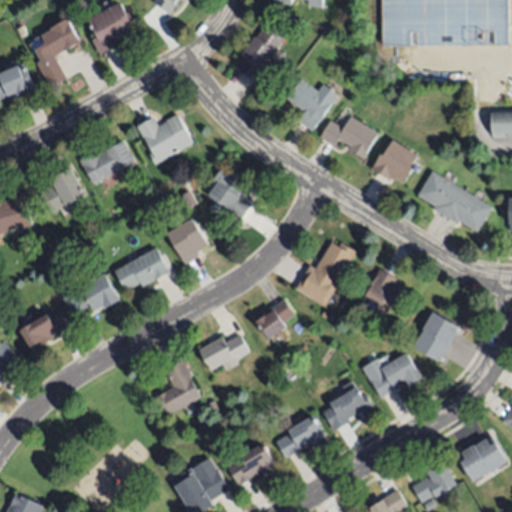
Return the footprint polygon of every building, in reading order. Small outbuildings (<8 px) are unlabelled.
[(179,0),(166,18),(142,0),(179,0)] [(273,0),(322,0),(322,8),(273,2),(273,0)] [(123,3),(133,30),(111,43),(114,49),(99,58),(83,23),(123,3)] [(68,20),(79,45),(53,60),(65,83),(49,90),(30,55),(43,49),(38,38),(68,20)] [(260,27),(284,43),(252,83),(230,63),(260,27)] [(0,75),(24,66),(34,91),(0,103),(0,75)] [(303,78),(318,89),(323,82),(340,94),(314,132),(300,122),(308,110),(290,97),(303,78)] [(493,109),(511,108),(511,136),(494,138),(493,109)] [(135,127),(154,118),(158,129),(178,116),(193,144),(153,166),(135,127)] [(352,117),(377,134),(364,158),(337,141),(335,145),(323,137),(332,121),(344,129),(352,117)] [(392,142),(418,159),(400,188),(372,171),(392,142)] [(77,164),(119,143),(134,163),(90,186),(77,164)] [(68,165),(84,195),(49,216),(38,195),(50,189),(42,180),(68,165)] [(432,172),(490,208),(474,235),(416,200),(432,172)] [(226,176),(241,185),(235,195),(250,204),(241,221),(207,201),(226,176)] [(0,196),(2,204),(22,197),(32,224),(0,234),(0,196)] [(191,218),(208,244),(197,251),(199,255),(186,263),(167,234),(191,218)] [(289,287),(306,264),(311,268),(331,238),(354,253),(319,308),(289,287)] [(170,272),(143,287),(140,283),(126,291),(114,272),(156,247),(170,272)] [(402,291),(384,319),(340,292),(353,274),(366,281),(373,273),(402,291)] [(119,300),(104,309),(103,306),(93,312),(87,303),(84,304),(86,307),(71,317),(61,299),(103,274),(119,300)] [(294,314),(283,322),(287,327),(268,340),(255,321),(267,313),(267,312),(284,299),(294,314)] [(320,314),(322,309),(330,313),(327,318),(320,314)] [(71,327),(40,348),(37,342),(30,347),(19,331),(46,313),(50,319),(61,311),(71,327)] [(459,327),(455,332),(457,333),(449,344),(452,346),(443,358),(442,358),(439,363),(413,347),(424,330),(422,329),(433,311),(459,327)] [(249,352),(235,360),(237,364),(225,371),(221,364),(211,369),(211,371),(210,371),(198,350),(221,337),(224,343),(239,335),(249,352)] [(19,356),(10,365),(14,369),(0,381),(0,345),(5,341),(19,356)] [(361,367),(377,357),(381,364),(405,349),(421,376),(409,384),(404,377),(395,383),(398,388),(381,399),(361,367)] [(201,397),(168,416),(156,397),(173,387),(163,371),(181,361),(201,397)] [(362,397),(366,395),(372,405),(361,412),(360,411),(347,418),(349,422),(334,431),(322,413),(346,397),(340,387),(350,381),(362,397)] [(218,409),(212,412),(208,404),(214,400),(218,409)] [(511,429),(502,422),(511,408),(511,429)] [(325,438),(316,443),(315,441),(285,459),(275,442),(314,419),(325,438)] [(508,463),(490,473),(489,472),(473,482),(457,457),(462,455),(461,452),(474,445),(474,446),(486,439),(487,440),(492,437),(508,463)] [(275,466),(264,473),(262,471),(238,485),(227,465),(262,444),(275,466)] [(190,511),(174,484),(194,472),(191,466),(210,455),(229,488),(211,499),(214,504),(201,511),(190,511)] [(167,462),(158,467),(155,461),(162,456),(167,462)] [(456,484),(434,497),(433,495),(421,503),(411,487),(426,478),(426,479),(429,478),(426,472),(443,462),(456,484)] [(406,506),(396,511),(369,511),(371,511),(369,506),(396,490),(406,506)] [(43,505),(39,511),(6,511),(15,492),(43,505)]
